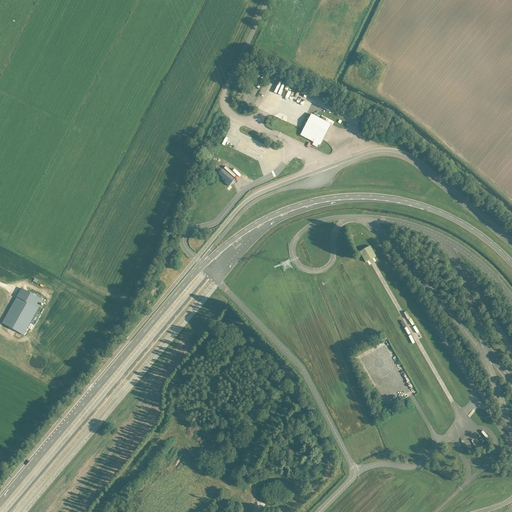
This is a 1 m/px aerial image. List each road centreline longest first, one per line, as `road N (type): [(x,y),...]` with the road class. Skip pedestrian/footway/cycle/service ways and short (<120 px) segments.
road 1 (track): [(289,511),(318,484),(326,463),(292,378),(257,347),(231,358),(203,404),(180,418),(102,511)]
road 2 (track): [(385,0),(352,78),(511,200)]
road 3 (track): [(265,350),(238,324),(214,330),(175,377),(163,419),(94,511)]
road 4 (track): [(258,511),(202,472),(174,425),(184,379),(231,382),(229,402),(192,412)]
